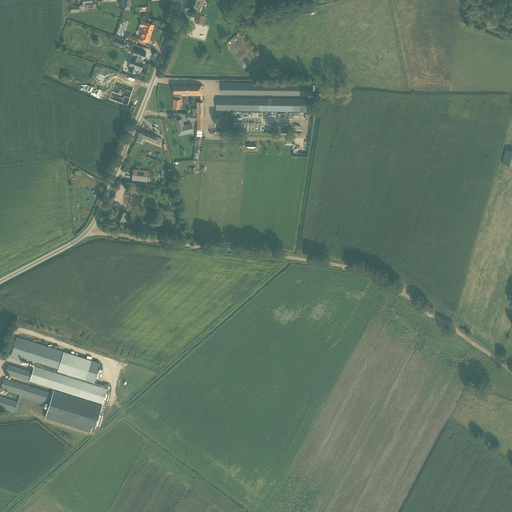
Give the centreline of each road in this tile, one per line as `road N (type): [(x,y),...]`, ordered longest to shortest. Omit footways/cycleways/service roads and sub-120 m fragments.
road 1 (track): [(484,351),(368,272),(91,229)]
road 2 (unclassified): [(0,281),(91,229),(180,0)]
road 3 (track): [(113,396),(124,414),(255,511)]
